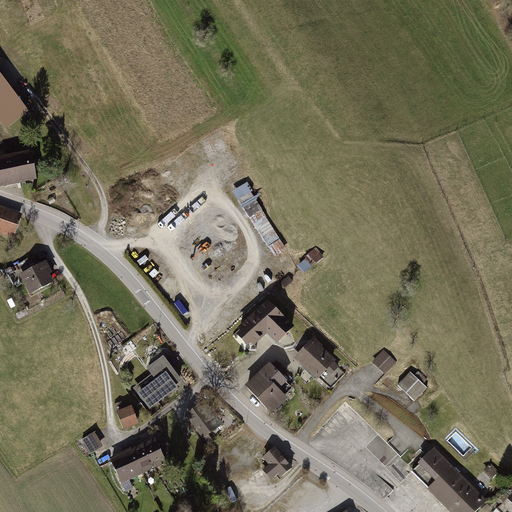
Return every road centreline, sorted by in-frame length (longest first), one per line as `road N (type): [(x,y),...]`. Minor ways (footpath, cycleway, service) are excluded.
road 1 (tertiary): [(92,247),(224,398),(373,511)]
road 2 (residential): [(0,62),(104,196),(92,247)]
